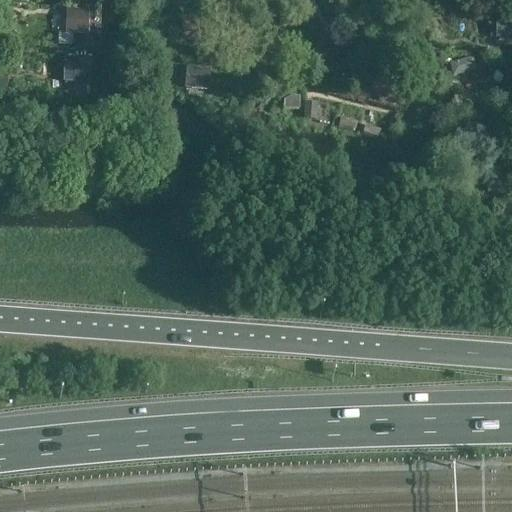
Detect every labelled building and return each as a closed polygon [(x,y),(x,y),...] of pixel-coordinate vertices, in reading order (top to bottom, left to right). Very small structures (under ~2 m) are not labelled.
[(88,13),(65,12),(64,37),(57,36),(57,48),(71,49),(72,37),(87,37),(88,13)] [(511,20),(495,20),(494,41),(511,41),(511,20)] [(288,67),(274,41),(259,49),(273,74),(288,67)] [(73,42),(73,52),(86,52),(86,42),(73,42)] [(64,59),(63,84),(86,85),(87,60),(64,59)] [(476,73),(473,60),(449,66),(452,79),(476,73)] [(210,73),(186,70),(183,91),(207,94),(210,73)] [(395,97),(380,75),(365,85),(380,107),(395,97)] [(299,112),(299,98),(290,98),(283,103),(283,112),(299,112)] [(317,106),(303,106),(303,119),(317,119),(317,106)] [(333,125),(337,109),(324,106),(320,123),(333,125)] [(357,124),(340,119),(337,130),(355,135),(357,124)] [(380,132),(365,127),(361,137),(376,142),(380,132)] [(494,180),(511,160),(511,145),(509,143),(496,158),(495,157),(489,161),(487,164),(483,170),(494,180)] [(504,192),(502,183),(487,185),(489,195),(504,192)]
